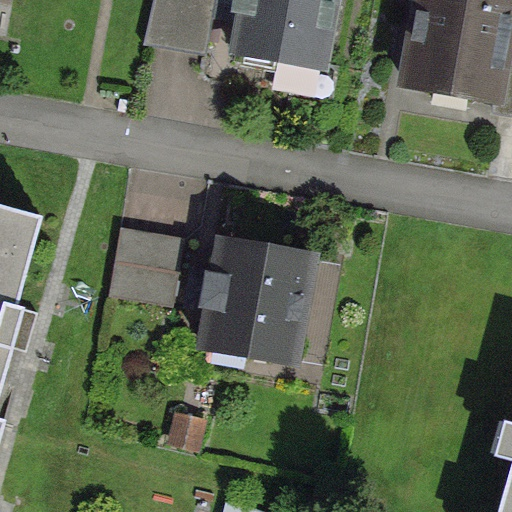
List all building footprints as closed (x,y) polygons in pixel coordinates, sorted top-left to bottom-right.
[(211,0),(158,0),(151,41),(202,51),(211,0)] [(332,0),(248,0),(241,47),(321,61),(332,0)] [(511,11),(511,0),(424,0),(410,78),(498,94),(511,11)] [(0,383),(9,351),(21,355),(32,318),(14,313),(44,208),(0,195),(0,383)] [(186,240),(121,230),(109,298),(174,309),(186,240)] [(231,244),(214,344),(296,358),(312,257),(231,244)] [(511,511),(511,412),(508,412),(498,447),(511,450),(511,478),(502,511),(511,511)]
